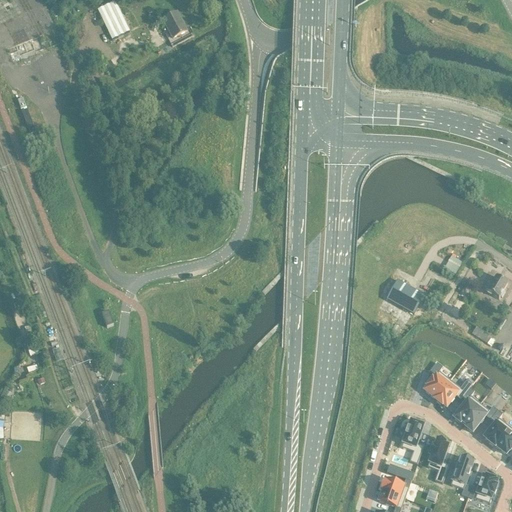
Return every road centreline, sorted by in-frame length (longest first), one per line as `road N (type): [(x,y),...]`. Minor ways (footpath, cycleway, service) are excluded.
road 1 (unclassified): [(44,511),(62,441),(111,384),(130,292),(156,274),(215,259),(242,231),(266,40)]
road 2 (primary): [(302,125),(283,511)]
road 3 (primary): [(302,511),(324,339),(336,140)]
road 4 (residential): [(511,478),(424,411),(396,406),(365,511)]
road 5 (secondary): [(336,140),(433,145),(511,170)]
road 6 (secondary): [(511,145),(449,122),(337,111)]
road 7 (primary): [(306,0),(302,125)]
